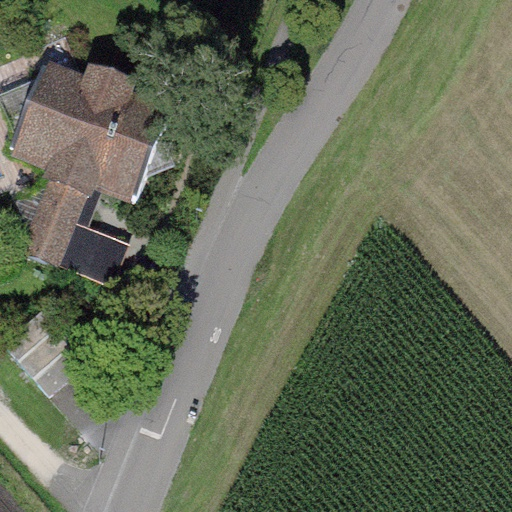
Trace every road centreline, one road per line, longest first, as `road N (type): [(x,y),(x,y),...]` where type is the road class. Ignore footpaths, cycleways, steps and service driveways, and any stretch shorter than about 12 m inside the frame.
road 1 (residential): [(136,511),(281,182),(395,0)]
road 2 (track): [(83,511),(0,416)]
